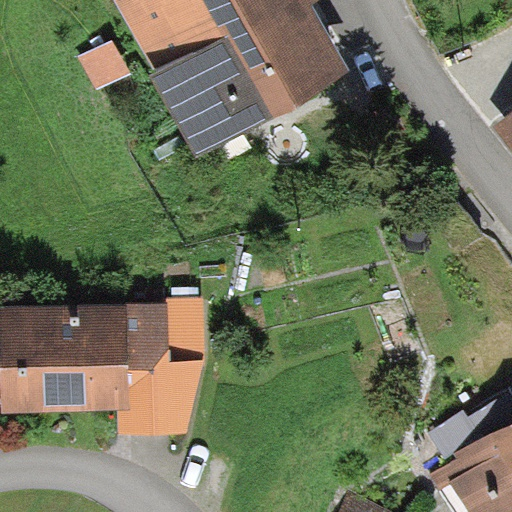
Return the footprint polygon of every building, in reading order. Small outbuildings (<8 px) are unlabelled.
[(116,0),(195,135),(351,45),(324,0),(116,0)] [(112,32),(80,52),(98,81),(130,61),(112,32)] [(511,95),(498,114),(511,131),(511,95)] [(203,286),(130,290),(133,397),(119,398),(119,421),(187,419),(205,342),(203,286)] [(130,290),(1,294),(4,401),(119,398),(133,397),(130,290)] [(511,511),(511,400),(454,439),(460,448),(434,465),(465,511),(511,511)] [(405,511),(354,487),(341,511),(405,511)]
